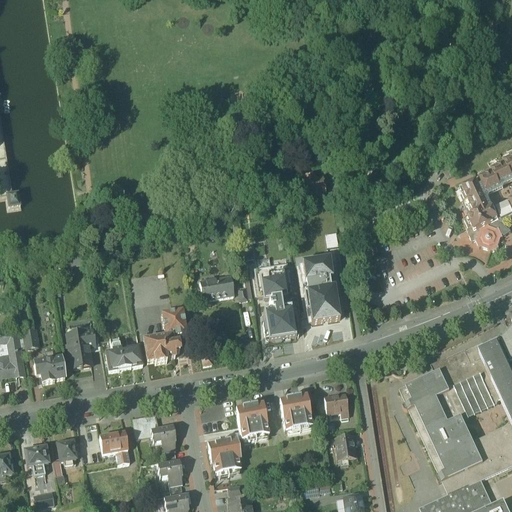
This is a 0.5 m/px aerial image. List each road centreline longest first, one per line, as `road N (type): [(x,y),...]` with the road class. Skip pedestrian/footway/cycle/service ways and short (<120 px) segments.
road 1 (tertiary): [(185,391),(0,425)]
road 2 (tertiary): [(357,354),(185,391)]
road 3 (tertiary): [(511,292),(357,354)]
road 4 (residential): [(357,354),(381,511)]
road 5 (residential): [(207,511),(185,391)]
